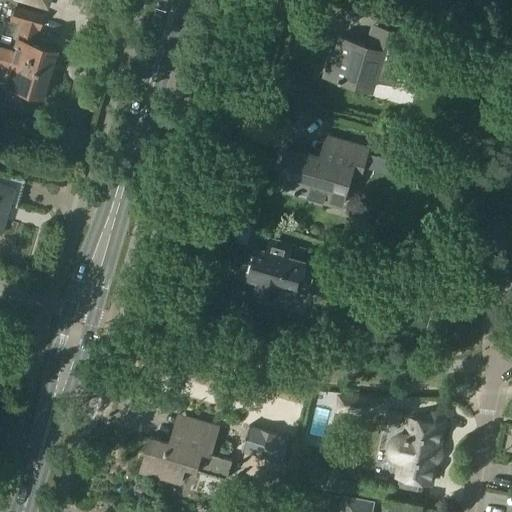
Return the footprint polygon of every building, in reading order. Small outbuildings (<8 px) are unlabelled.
[(11,0),(12,1),(48,11),(50,0),(11,0)] [(15,9),(11,21),(22,24),(13,54),(0,50),(0,67),(2,68),(0,75),(0,84),(17,90),(15,97),(20,101),(26,103),(32,101),(34,95),(40,96),(54,51),(31,45),(36,29),(38,29),(42,17),(15,9)] [(402,67),(411,36),(382,28),(376,48),(342,39),(337,55),(333,54),(327,76),(358,85),(361,74),(394,83),(399,66),(402,67)] [(359,181),(368,149),(336,140),(330,159),(288,147),(284,164),(292,166),(286,188),(342,205),(350,178),(359,181)] [(16,208),(24,180),(0,173),(0,236),(9,206),(16,208)] [(290,255),(293,244),(269,237),(265,249),(256,246),(247,277),(258,281),(255,290),(278,297),(278,295),(305,303),(313,278),(301,274),(305,260),(290,255)] [(465,289),(414,275),(408,297),(459,311),(465,289)] [(365,411),(366,398),(339,397),(338,410),(365,411)] [(443,423),(442,419),(440,416),(436,414),(432,414),(429,416),(427,420),(426,422),(409,419),(406,436),(403,436),(397,436),(392,439),(389,445),(390,451),(393,456),(399,459),(401,459),(397,477),(431,483),(443,423)] [(146,472),(182,483),(187,467),(227,479),(233,460),(212,454),(221,426),(190,417),(182,445),(150,436),(145,455),(150,456),(146,472)] [(289,437),(248,425),(241,450),(282,462),(289,437)] [(321,488),(335,491),(337,477),(324,474),(321,488)] [(369,511),(371,504),(346,499),(342,511),(369,511)]
